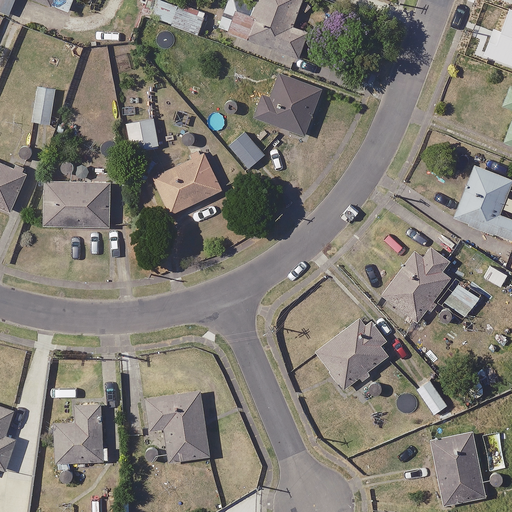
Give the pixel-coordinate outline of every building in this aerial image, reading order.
[(204,15),(168,0),(157,0),(151,15),(196,34),(204,15)] [(301,0),(256,0),(252,13),(235,7),(227,31),(299,56),(309,29),(293,24),(301,0)] [(270,94),(262,91),(253,116),(306,135),(324,84),(280,68),(270,94)] [(511,82),(509,81),(502,102),(511,105),(511,115),(503,140),(511,143),(511,82)] [(56,87),(38,83),(31,120),(49,123),(56,87)] [(154,115),(126,121),(132,148),(159,142),(154,115)] [(264,152),(245,128),(231,140),(250,164),(264,152)] [(205,148),(152,174),(170,212),(224,186),(205,148)] [(28,170),(0,158),(0,205),(11,210),(28,170)] [(511,181),(511,176),(474,162),(452,215),(511,238),(511,216),(500,212),(511,181)] [(111,180),(44,179),(44,224),(111,225),(111,180)] [(414,247),(380,292),(417,319),(451,274),(444,266),(450,257),(430,243),(422,253),(414,247)] [(359,315),(316,349),(345,386),(389,352),(381,342),(387,337),(372,317),(365,322),(359,315)] [(511,355),(511,347),(502,332),(483,344),(497,365),(511,355)] [(447,404),(430,378),(416,387),(433,413),(447,404)] [(207,455),(199,389),(143,396),(147,428),(164,426),(169,460),(207,455)] [(102,459),(99,397),(70,399),(71,420),(53,420),(55,461),(102,459)] [(12,409),(0,405),(0,467),(5,469),(15,437),(5,434),(12,409)] [(472,428),(430,437),(443,501),(485,492),(472,428)] [(28,511),(32,497),(2,490),(0,498),(0,511),(28,511)]
